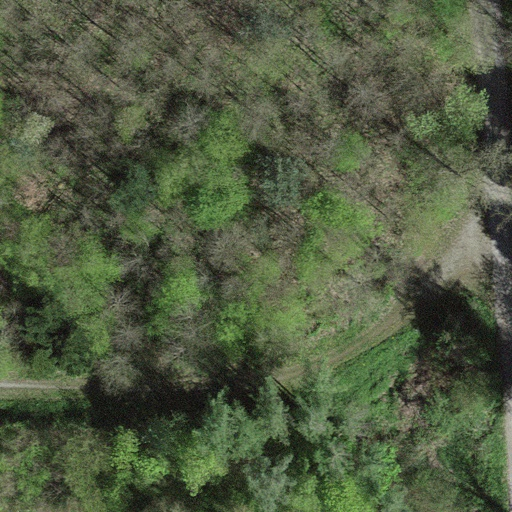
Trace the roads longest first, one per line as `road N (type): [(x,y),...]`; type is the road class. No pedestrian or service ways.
road 1 (track): [(500,213),(399,318),(321,367),(240,386),(0,388)]
road 2 (track): [(488,0),(511,434)]
